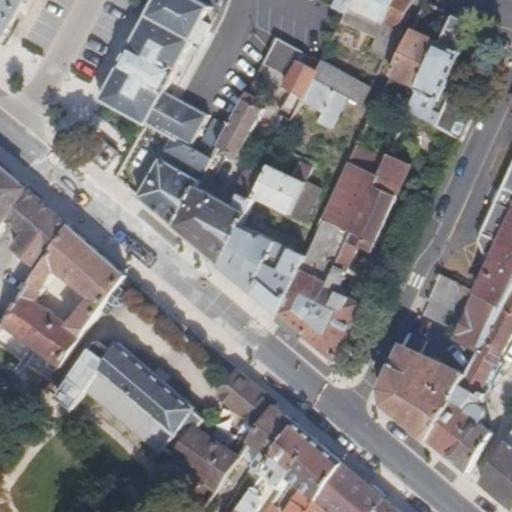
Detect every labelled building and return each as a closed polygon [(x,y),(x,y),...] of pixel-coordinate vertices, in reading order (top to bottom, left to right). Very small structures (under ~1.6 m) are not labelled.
[(0,0),(0,46),(2,47),(27,0),(0,0)] [(167,93),(194,42),(200,45),(211,25),(206,22),(213,8),(199,0),(159,0),(103,104),(147,128),(173,142),(191,152),(210,116),(167,93)] [(352,0),(337,0),(333,9),(345,15),(349,7),(352,0)] [(389,48),(413,0),(352,0),(349,7),(382,22),(374,41),(389,48)] [(442,97),(461,51),(459,49),(470,24),(454,16),(442,43),(420,90),(410,112),(464,138),(479,106),(451,94),(449,100),(443,114),(435,111),(439,100),(441,101),(442,97)] [(420,90),(442,43),(413,30),(391,77),(420,90)] [(302,104),(323,62),(277,40),(264,65),(291,79),(286,88),(292,91),(280,115),(283,117),(277,131),(287,135),(302,104)] [(371,85),(323,62),(302,104),(322,113),(317,125),(332,131),(348,99),(361,105),(371,85)] [(240,160),(266,112),(263,110),(265,103),(248,94),(230,127),(219,148),(240,160)] [(443,114),(449,100),(442,97),(441,101),(439,100),(435,111),(443,114)] [(219,148),(230,127),(216,120),(197,155),(211,163),(219,148)] [(211,163),(197,155),(191,152),(173,142),(167,154),(205,174),(211,163)] [(388,160),(359,146),(350,165),(380,178),(388,160)] [(120,182),(139,193),(159,157),(140,147),(120,182)] [(336,363),(363,305),(342,295),(363,248),(373,253),(414,166),(390,155),(388,160),(380,178),(306,338),(336,363)] [(197,189),(200,183),(162,163),(141,200),(176,228),(197,189)] [(307,223),(323,190),(308,183),(314,169),(300,163),(293,177),(271,168),(267,176),(256,199),(307,223)] [(306,338),(380,178),(350,165),(307,257),(279,316),(292,328),(306,338)] [(0,234),(1,235),(8,224),(29,192),(0,166),(0,234)] [(511,166),(478,241),(484,254),(495,259),(478,294),(504,305),(511,290),(511,166)] [(197,189),(176,228),(223,268),(243,227),(256,199),(267,176),(249,167),(235,197),(241,200),(237,211),(197,189)] [(36,281),(71,228),(38,200),(29,192),(8,224),(16,231),(25,238),(9,260),(13,264),(36,281)] [(307,257),(243,227),(223,268),(279,316),(307,257)] [(62,369),(98,318),(127,277),(71,228),(36,281),(5,328),(62,369)] [(128,307),(123,300),(136,284),(127,277),(98,318),(104,324),(116,309),(125,311),(128,307)] [(500,359),(511,337),(511,290),(504,305),(480,349),(500,359)] [(480,349),(504,305),(478,294),(457,338),(470,344),(458,370),(423,355),(427,343),(411,335),(385,391),(388,407),(430,442),(480,349)] [(197,411),(119,345),(112,354),(99,344),(62,394),(78,405),(88,394),(160,458),(166,450),(220,490),(240,461),(200,431),(208,422),(196,412),(197,411)] [(487,396),(504,366),(499,362),(500,359),(480,349),(430,442),(450,459),(478,407),(479,406),(485,395),(487,396)] [(278,407),(240,374),(223,398),(261,430),(276,409),(278,407)] [(469,476),(494,435),(482,425),(485,418),(485,415),(483,410),(481,408),(479,406),(478,407),(450,459),(469,476)] [(260,477),(296,426),(276,409),(261,430),(251,445),(262,454),(250,470),(252,472),(223,511),(234,511),(247,495),(260,477)] [(290,481),(318,440),(301,426),(296,426),(260,477),(281,493),(290,481)] [(511,511),(511,436),(482,486),(511,511)] [(311,511),(345,464),(318,440),(290,481),(302,490),(286,511),(311,511)] [(376,511),(385,499),(345,464),(311,511),(376,511)] [(259,511),(261,510),(256,501),(247,495),(234,511),(259,511)] [(399,511),(385,499),(376,511),(399,511)]
